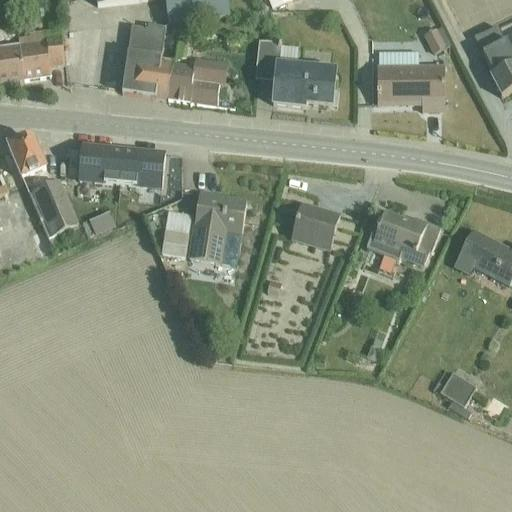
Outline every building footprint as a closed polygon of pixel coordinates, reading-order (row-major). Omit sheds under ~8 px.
[(103,0),(105,8),(154,0),(165,0),(169,23),(231,13),(228,0),(103,0)] [(268,0),(275,17),(296,9),(292,0),(268,0)] [(0,93),(53,86),(68,64),(66,37),(41,41),(41,53),(0,56),(0,93)] [(157,65),(132,65),(133,100),(162,100),(161,73),(176,73),(175,39),(156,39),(157,65)] [(258,83),(275,84),(278,45),(261,44),(258,83)] [(431,58),(444,58),(444,44),(430,45),(431,58)] [(511,57),(493,68),(506,92),(511,88),(511,57)] [(288,74),(286,108),(339,112),(341,78),(288,74)] [(445,74),(390,74),(390,104),(445,104),(445,74)] [(222,80),(184,79),(183,106),(221,106),(222,80)] [(65,196),(61,187),(54,190),(35,146),(17,145),(8,149),(48,244),(79,230),(65,196)] [(158,158),(70,149),(66,188),(61,187),(65,196),(105,199),(107,177),(156,182),(158,158)] [(0,200),(9,197),(0,176),(0,200)] [(188,264),(237,272),(247,207),(201,199),(196,230),(194,230),(188,264)] [(340,221),(302,209),(291,245),(329,257),(340,221)] [(378,235),(373,249),(401,259),(400,263),(423,272),(429,257),(431,258),(440,235),(414,225),(413,228),(384,217),(380,229),(378,229),(376,235),(378,235)] [(103,220),(84,229),(90,244),(110,235),(103,220)] [(190,236),(167,232),(163,254),(186,258),(190,236)] [(473,273),(509,292),(511,285),(511,254),(511,256),(474,235),(454,271),(469,279),(473,273)] [(283,284),(273,282),(271,295),(281,297),(283,284)] [(367,362),(375,365),(383,346),(375,343),(373,350),(371,350),(367,362)] [(476,391),(453,378),(442,398),(454,405),(449,412),(467,422),(470,417),(464,413),(476,391)]
